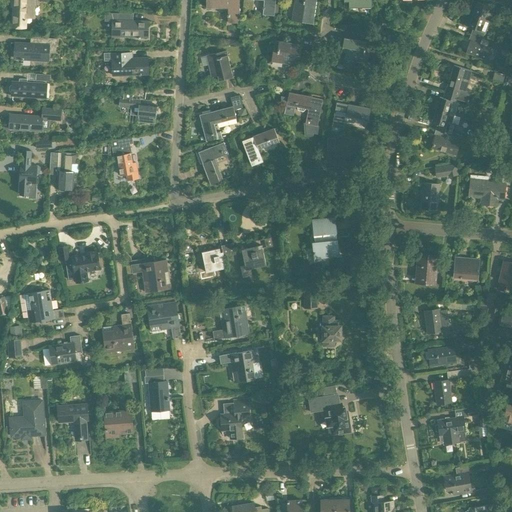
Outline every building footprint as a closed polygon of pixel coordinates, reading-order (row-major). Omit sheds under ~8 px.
[(34,17),(35,0),(12,0),(12,6),(15,6),(14,26),(25,27),(25,16),(34,17)] [(239,22),(239,0),(206,0),(206,7),(228,7),(228,14),(227,14),(227,17),(228,17),(228,22),(239,22)] [(274,16),(275,0),(263,0),(263,6),(262,6),(262,9),(263,9),(263,15),(274,16)] [(313,24),(316,0),(295,0),(292,21),(313,24)] [(371,8),(371,0),(343,0),(344,2),(349,2),(349,8),(371,8)] [(494,9),(496,2),(489,0),(483,0),(482,4),(476,2),(471,14),(490,21),(492,13),(488,11),(489,7),(494,9)] [(147,29),(147,21),(120,20),(121,13),(105,13),(105,20),(113,20),(112,36),(138,36),(138,38),(140,38),(140,36),(145,37),(145,29),(147,29)] [(485,33),(490,21),(471,14),(467,26),(472,28),(470,34),(482,39),(482,38),(484,33),(485,33)] [(482,39),(470,34),(468,40),(469,40),(465,52),(486,60),(490,48),(486,47),(489,41),(486,39),(482,38),(482,39)] [(366,63),(370,43),(344,37),(341,52),(346,53),(345,59),(366,63)] [(58,46),(58,39),(44,38),(43,44),(16,43),(16,52),(18,52),(17,59),(49,61),(50,46),(58,46)] [(299,59),(302,44),(275,40),(272,61),(294,65),(295,58),(299,59)] [(232,77),(226,50),(206,55),(211,77),(217,75),(219,80),(232,77)] [(120,59),(120,52),(104,53),(105,60),(112,59),(113,75),(139,74),(139,75),(141,75),(141,74),(145,74),(145,66),(147,66),(147,58),(120,59)] [(468,99),(470,92),(465,90),(470,70),(453,66),(447,86),(448,86),(446,93),(468,99)] [(495,72),(493,80),(503,82),(505,75),(495,72)] [(13,84),(10,87),(9,90),(12,93),(12,95),(47,97),(48,83),(27,82),(27,79),(19,78),(19,81),(13,81),(13,84)] [(132,99),(133,93),(123,92),(123,98),(120,97),(119,106),(131,108),(130,115),(138,116),(137,121),(154,123),(156,104),(139,102),(140,100),(132,99)] [(317,126),(323,99),(289,92),(286,105),(297,107),(298,111),(303,112),(305,109),(308,110),(305,123),(304,123),(304,136),(313,136),(313,133),(317,134),(319,126),(317,126)] [(436,110),(453,115),(454,115),(458,102),(466,104),(468,99),(446,93),(445,98),(439,97),(438,101),(436,100),(434,108),(436,109),(436,110)] [(368,122),(370,109),(337,102),(332,126),(344,128),(346,117),(368,122)] [(216,132),(214,124),(227,120),(226,117),(235,115),(232,106),(199,115),(206,141),(218,138),(219,139),(222,138),(221,131),(216,132)] [(61,120),(62,109),(43,108),(43,110),(42,116),(11,114),(10,128),(42,130),(43,118),(61,120)] [(239,117),(245,115),(244,109),(237,110),(239,117)] [(453,134),(454,128),(450,127),(453,115),(436,110),(432,122),(437,123),(435,130),(447,133),(453,134)] [(486,118),(484,123),(492,126),(494,120),(486,118)] [(251,166),(262,162),(257,149),(279,141),(274,128),(242,141),(251,166)] [(453,154),(457,142),(453,140),(454,137),(446,135),(447,133),(435,130),(433,135),(435,136),(432,148),(453,154)] [(113,156),(117,155),(120,174),(126,173),(127,179),(138,177),(136,162),(132,162),(130,153),(129,153),(127,143),(133,143),(132,137),(111,140),(113,156)] [(335,150),(335,138),(328,138),(327,150),(335,150)] [(36,148),(52,147),(51,139),(36,140),(36,148)] [(210,184),(219,181),(223,179),(215,159),(228,154),(224,142),(198,152),(210,184)] [(484,151),(488,153),(490,146),(481,143),(480,148),(484,149),(484,151)] [(38,174),(40,173),(40,167),(38,165),(31,164),(32,151),(22,150),(20,181),(21,181),(20,193),(29,194),(30,184),(32,182),(36,182),(36,174),(38,174)] [(60,171),(58,171),(57,188),(59,188),(59,189),(60,191),(64,191),(65,190),(65,188),(73,189),(74,171),(78,172),(78,164),(76,164),(77,153),(61,152),(60,171)] [(511,172),(511,160),(504,159),(503,171),(511,172)] [(456,164),(435,168),(436,176),(448,174),(448,175),(458,174),(456,164)] [(484,179),(484,176),(477,176),(477,178),(475,178),(472,181),(470,181),(469,195),(487,197),(486,205),(496,205),(497,198),(504,198),(505,184),(488,182),(485,179),(484,179)] [(436,210),(438,184),(423,182),(421,208),(436,210)] [(314,261),(327,260),(327,256),(339,255),(335,217),(312,220),(314,242),(312,242),(314,261)] [(266,247),(273,246),(271,237),(264,239),(266,247)] [(221,248),(202,251),(204,263),(212,262),(214,270),(226,267),(224,256),(229,255),(227,244),(221,245),(221,248)] [(246,270),(266,265),(262,245),(242,250),(246,270)] [(68,246),(59,247),(61,261),(65,260),(68,280),(75,279),(76,283),(89,281),(87,270),(101,268),(98,252),(96,252),(96,250),(86,252),(86,254),(70,257),(68,246)] [(435,284),(437,255),(417,253),(416,269),(420,270),(419,282),(435,284)] [(477,279),(479,259),(473,258),(472,266),(454,265),(453,277),(477,279)] [(171,287),(166,259),(131,264),(132,272),(142,270),(145,291),(171,287)] [(511,283),(511,262),(503,261),(498,281),(500,281),(498,289),(505,291),(507,282),(511,283)] [(52,311),(49,290),(24,294),(29,322),(64,316),(62,309),(52,311)] [(304,307),(316,307),(316,290),(304,291),(304,307)] [(499,306),(500,293),(487,292),(487,299),(486,305),(499,306)] [(181,336),(176,301),(147,305),(151,330),(172,327),(173,337),(181,336)] [(214,338),(249,333),(245,304),(220,308),(223,329),(213,331),(214,338)] [(478,316),(478,318),(481,319),(481,315),(485,316),(488,308),(479,307),(478,316)] [(438,309),(424,311),(427,333),(441,331),(441,333),(447,332),(447,331),(447,332),(446,323),(447,323),(445,309),(438,310),(438,309)] [(501,334),(511,337),(511,309),(496,309),(495,314),(502,316),(500,325),(503,326),(501,334)] [(106,352),(134,348),(129,313),(122,314),(123,323),(102,326),(106,352)] [(333,320),(333,315),(323,315),(323,331),(320,331),(319,334),(319,336),(320,339),(323,340),(323,346),(333,346),(333,339),(340,339),(340,326),(339,326),(339,320),(333,320)] [(11,336),(22,335),(21,325),(10,327),(11,336)] [(52,364),(81,359),(80,353),(82,352),(79,335),(70,336),(71,342),(49,346),(52,364)] [(8,357),(22,356),(21,339),(7,340),(8,357)] [(430,365),(455,361),(453,347),(428,350),(430,365)] [(256,361),(254,349),(220,355),(221,363),(230,361),(234,382),(255,379),(252,362),(256,361)] [(469,369),(482,367),(481,359),(468,361),(469,369)] [(511,382),(511,362),(502,360),(500,369),(503,370),(501,380),(511,382)] [(478,375),(478,374),(483,373),(482,367),(469,369),(447,371),(447,378),(472,375),(472,377),(476,376),(476,375),(478,375)] [(164,381),(163,374),(145,376),(145,382),(149,382),(151,410),(169,409),(168,396),(167,396),(166,380),(164,381)] [(437,404),(451,402),(448,379),(434,381),(437,404)] [(297,397),(307,395),(305,387),(296,388),(297,397)] [(333,395),(308,399),(311,412),(327,410),(328,416),(324,417),(326,428),(331,427),(332,433),(338,432),(338,433),(349,432),(347,417),(346,417),(345,413),(346,413),(346,412),(345,413),(344,407),(342,408),(341,404),(337,405),(337,403),(334,404),(333,395)] [(25,417),(10,418),(12,436),(37,434),(36,426),(44,425),(42,401),(24,402),(25,417)] [(220,415),(220,417),(218,419),(218,420),(218,422),(218,423),(219,426),(220,428),(221,429),(221,430),(230,429),(231,439),(242,438),(240,418),(249,418),(248,403),(233,404),(234,414),(229,414),(220,415)] [(87,439),(86,417),(88,417),(87,404),(58,406),(59,422),(74,421),(75,440),(87,439)] [(499,421),(498,427),(511,430),(511,405),(507,404),(503,422),(499,421)] [(440,435),(441,440),(444,441),(445,444),(466,441),(463,417),(478,414),(479,426),(487,425),(484,406),(468,408),(469,416),(437,420),(437,421),(438,421),(438,423),(435,425),(436,431),(439,432),(440,435)] [(133,431),(133,424),(131,409),(105,411),(106,424),(106,437),(119,436),(119,430),(124,430),(124,431),(133,431)] [(471,472),(470,466),(470,465),(456,467),(456,468),(457,468),(458,473),(445,476),(447,489),(461,487),(462,493),(475,491),(474,484),(471,485),(469,472),(471,472)] [(478,496),(493,494),(492,487),(477,489),(478,496)] [(384,500),(384,494),(372,495),(372,501),(375,501),(375,511),(394,511),(395,507),(394,507),(394,500),(384,500)] [(321,511),(336,511),(336,499),(321,500),(321,511)] [(336,511),(350,511),(349,499),(336,499),(336,511)] [(288,511),(302,511),(302,500),(288,501),(288,511)] [(233,511),(255,511),(254,503),(233,506),(233,511)]
